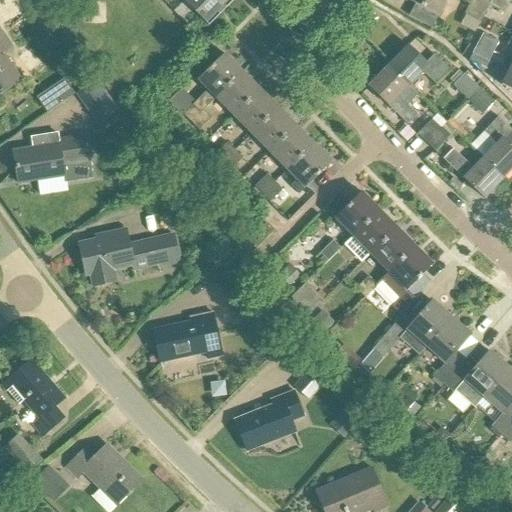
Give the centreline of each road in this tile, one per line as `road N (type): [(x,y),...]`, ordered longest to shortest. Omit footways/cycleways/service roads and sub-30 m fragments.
road 1 (residential): [(491,247),(310,66),(307,55),(337,0)]
road 2 (unclassified): [(240,511),(29,286)]
